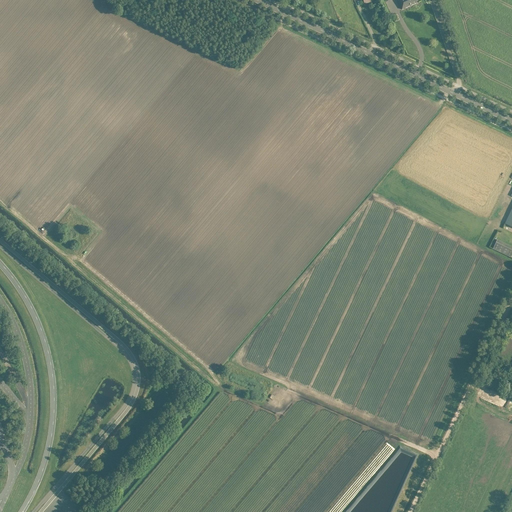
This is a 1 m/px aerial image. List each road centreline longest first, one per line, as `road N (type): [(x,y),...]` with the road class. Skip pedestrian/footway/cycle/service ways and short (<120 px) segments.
road 1 (track): [(0,200),(218,386),(111,511)]
road 2 (tertiary): [(511,121),(257,0)]
road 3 (track): [(410,511),(511,298)]
